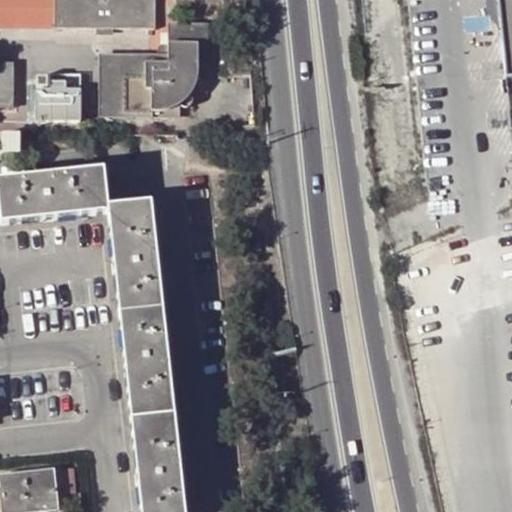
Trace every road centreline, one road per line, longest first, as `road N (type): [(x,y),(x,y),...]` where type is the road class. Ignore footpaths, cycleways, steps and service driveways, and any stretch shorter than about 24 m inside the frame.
road 1 (primary): [(414,511),(329,0)]
road 2 (unclassified): [(444,0),(475,230),(459,341),(492,511)]
road 3 (unclassified): [(268,0),(295,280),(331,511)]
road 4 (primary): [(291,0),(364,500)]
